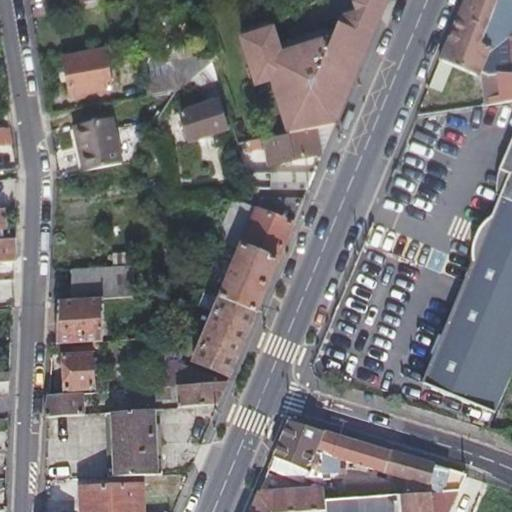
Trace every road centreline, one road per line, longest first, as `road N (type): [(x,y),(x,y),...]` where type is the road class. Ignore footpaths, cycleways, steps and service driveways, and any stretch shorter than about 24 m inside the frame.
road 1 (secondary): [(264,390),(427,0)]
road 2 (tertiary): [(24,405),(35,187),(6,0)]
road 3 (residential): [(264,390),(511,473)]
road 4 (secondary): [(213,511),(264,390)]
